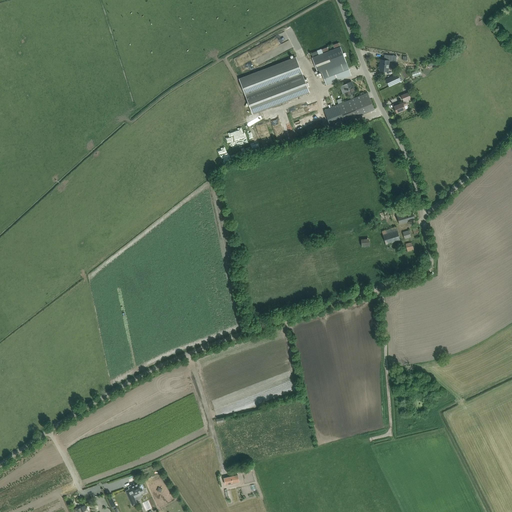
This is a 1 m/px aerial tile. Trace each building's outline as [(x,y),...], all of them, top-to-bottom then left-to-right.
[(340,47),(336,49),(312,58),(318,73),(321,71),(326,85),(351,75),(340,47)] [(399,60),(400,54),(388,52),(387,58),(399,60)] [(296,57),(239,78),(248,101),(245,106),(246,107),(249,106),(252,114),(309,92),(296,57)] [(388,71),(389,61),(381,60),(380,70),(388,71)] [(401,81),(398,75),(397,74),(386,79),(389,87),(401,81)] [(346,92),(347,95),(349,94),(351,99),(354,98),(352,93),(355,92),(353,86),(351,82),(343,85),(340,86),(343,93),(346,92)] [(408,92),(406,94),(401,95),(404,101),(411,98),(408,92)] [(368,93),(354,98),(351,99),(342,102),(338,104),(324,110),(329,123),(344,117),(345,121),(374,110),(368,93)] [(405,102),(394,106),(397,113),(405,109),(404,106),(406,105),(405,102)] [(415,219),(412,211),(408,213),(407,210),(396,213),(399,224),(415,219)] [(396,227),(391,229),(382,231),(386,244),(387,248),(392,247),(391,243),(400,240),(396,227)] [(403,232),(404,239),(411,237),(409,230),(403,232)] [(361,239),(362,246),(370,246),(369,238),(361,239)] [(224,478),(225,484),(230,483),(239,481),(238,475),(224,478)] [(129,486),(129,487),(130,489),(126,491),(132,505),(137,503),(134,498),(141,495),(141,494),(144,492),(139,483),(135,485),(135,483),(131,485),(129,486)]
